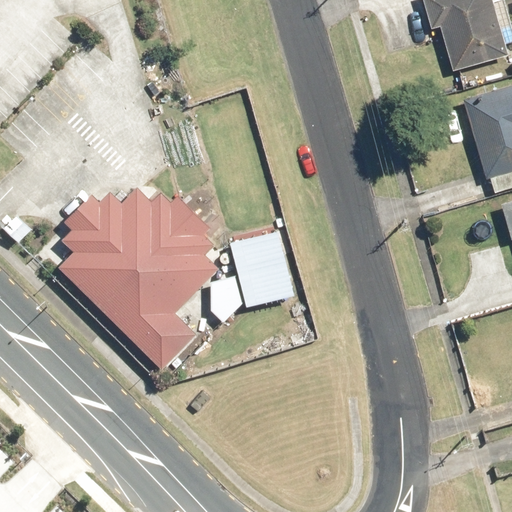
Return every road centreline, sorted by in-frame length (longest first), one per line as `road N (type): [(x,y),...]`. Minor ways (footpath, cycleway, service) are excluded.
road 1 (residential): [(293,0),(398,385),(405,468),(394,511)]
road 2 (secondary): [(198,511),(0,313)]
